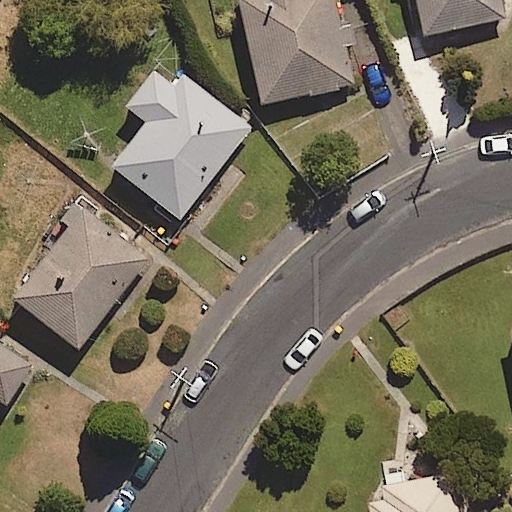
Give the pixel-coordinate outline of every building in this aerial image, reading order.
[(336,0),(240,0),(262,97),(353,77),(343,36),(362,32),(358,14),(340,18),(336,0)] [(418,0),(422,25),(498,16),(495,0),(418,0)] [(178,211),(249,124),(181,68),(174,77),(155,62),(127,97),(146,113),(111,157),(178,211)] [(151,248),(83,194),(10,286),(78,340),(151,248)] [(0,391),(5,396),(33,356),(0,333),(0,391)] [(384,484),(368,486),(372,511),(459,511),(451,463),(382,475),(384,484)]
